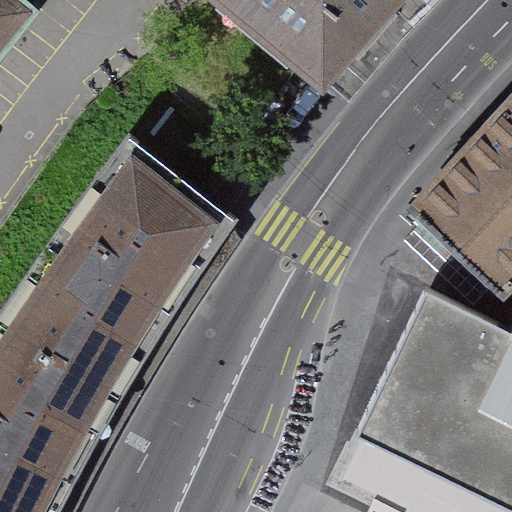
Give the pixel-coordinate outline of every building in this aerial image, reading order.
[(0,0),(0,80),(45,17),(23,0),(0,0)] [(225,0),(325,77),(392,0),(225,0)] [(511,274),(511,81),(410,197),(503,285),(511,274)] [(139,159),(13,320),(114,384),(224,222),(139,159)] [(511,335),(424,289),(391,360),(358,429),(496,497),(511,505),(511,335)] [(13,320),(0,342),(0,511),(43,511),(114,384),(13,320)] [(511,511),(511,505),(358,429),(350,444),(328,484),(351,495),(378,507),(388,511),(511,511)]
